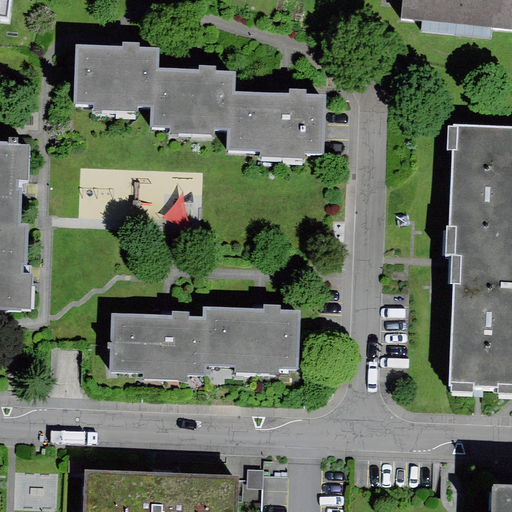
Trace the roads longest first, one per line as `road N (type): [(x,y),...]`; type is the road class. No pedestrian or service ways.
road 1 (residential): [(0,419),(368,434)]
road 2 (residential): [(368,434),(378,86)]
road 3 (residential): [(368,434),(511,440)]
